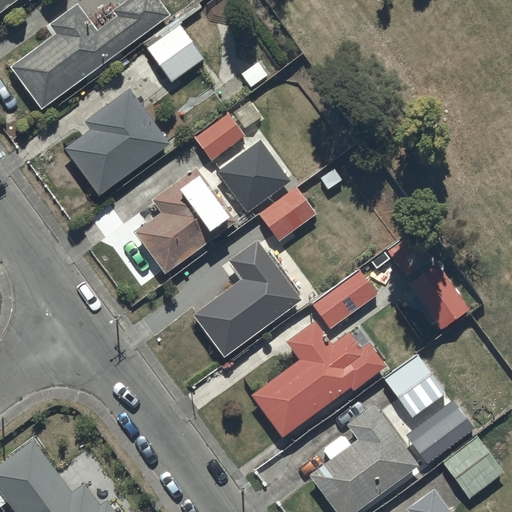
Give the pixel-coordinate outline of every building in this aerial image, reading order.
[(0,0),(0,10),(13,0),(0,0)] [(42,106),(170,13),(160,0),(124,0),(114,8),(118,14),(98,28),(78,1),(50,22),(57,32),(12,65),(42,106)] [(172,80),(204,56),(180,23),(148,47),(172,80)] [(99,194),(170,141),(129,85),(84,119),(89,127),(64,146),(99,194)] [(212,158),(245,132),(228,109),(194,135),(212,158)] [(161,210),(134,230),(165,272),(236,219),(196,164),(152,197),(161,210)] [(279,240),(315,213),(316,212),(295,185),(259,212),(279,240)] [(405,279),(424,305),(419,308),(431,323),(435,320),(442,328),(470,308),(414,234),(389,252),(408,277),(405,279)] [(224,355),(302,296),(257,237),(229,258),(232,261),(221,269),(232,284),(193,314),(224,355)] [(360,268),(312,302),(330,328),(378,294),(360,268)] [(300,356),(252,392),(284,435),(350,385),(353,388),(385,364),(367,340),(361,344),(350,329),(334,341),(316,317),(287,339),(300,356)] [(417,353),(384,377),(412,416),(445,392),(417,353)] [(329,457),(308,473),(337,511),(352,511),(418,464),(373,402),(346,422),(356,437),(350,441),(344,433),(339,434),(323,445),(323,450),(329,457)] [(476,435),(442,461),(469,496),(503,471),(476,435)] [(32,437),(0,461),(0,488),(17,511),(125,511),(115,498),(110,502),(107,499),(101,504),(84,481),(72,491),(32,437)] [(450,511),(432,487),(406,507),(409,511),(450,511)]
